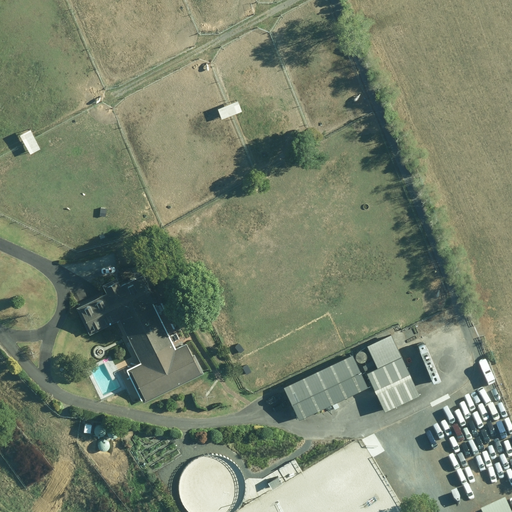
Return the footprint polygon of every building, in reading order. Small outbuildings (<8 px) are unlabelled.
[(119,320),(140,364),(128,370),(144,402),(201,374),(186,344),(175,349),(139,277),(79,306),(92,333),(119,320)] [(441,314),(417,327),(423,337),(446,324),(441,314)] [(379,411),(415,394),(387,334),(362,345),(369,361),(363,364),(358,366),(361,372),(379,411)] [(363,349),(353,353),(358,364),(368,360),(363,349)] [(294,419),(364,386),(348,353),(278,386),(294,419)] [(401,422),(404,430),(431,418),(427,410),(401,422)] [(24,454),(15,462),(31,481),(40,473),(24,454)] [(506,511),(502,502),(480,511),(506,511)]
